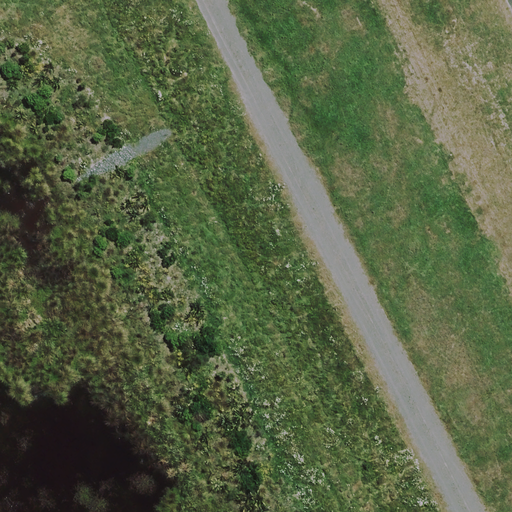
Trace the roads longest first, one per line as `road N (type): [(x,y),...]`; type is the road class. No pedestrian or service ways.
road 1 (track): [(208,0),(459,511)]
road 2 (primary): [(375,0),(511,281)]
